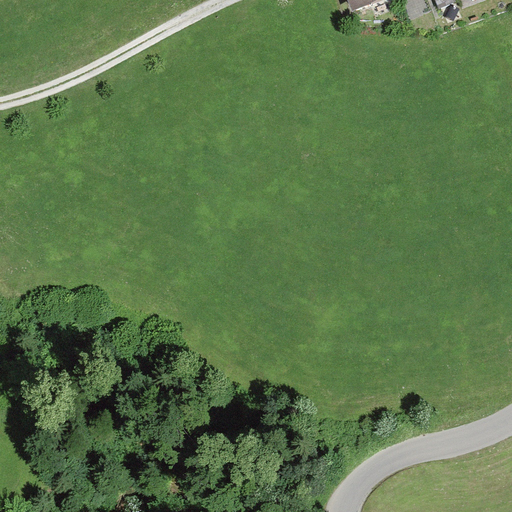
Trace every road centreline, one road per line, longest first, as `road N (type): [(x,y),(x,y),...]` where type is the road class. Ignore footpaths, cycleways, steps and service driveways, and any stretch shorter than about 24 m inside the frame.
road 1 (track): [(0,104),(41,97),(226,0)]
road 2 (tertiary): [(344,511),(350,490),(380,464),(511,420)]
